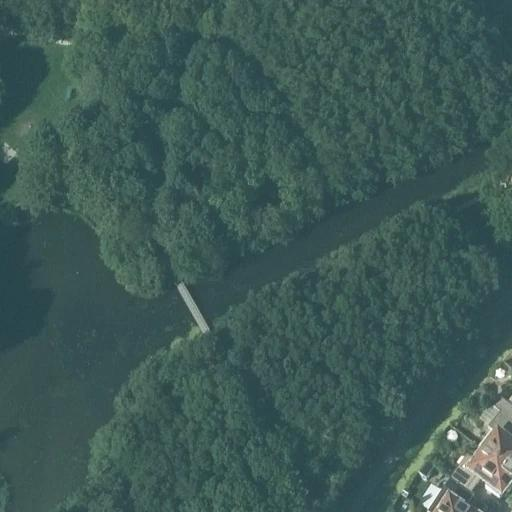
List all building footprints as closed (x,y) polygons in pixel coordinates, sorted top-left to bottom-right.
[(484,387),(477,395),(486,402),(490,397),(489,391),(484,387)] [(511,409),(502,401),(494,410),(500,415),(511,424),(511,409)] [(485,455),(511,475),(511,446),(510,445),(511,441),(511,424),(500,415),(489,430),(499,438),(485,455)] [(500,501),(511,484),(511,475),(485,455),(477,464),(467,457),(451,481),(471,496),(482,482),(488,487),(486,490),(500,501)] [(474,498),(471,496),(451,481),(429,511),(465,511),(474,498)] [(406,492),(402,497),(406,500),(410,495),(406,492)]
